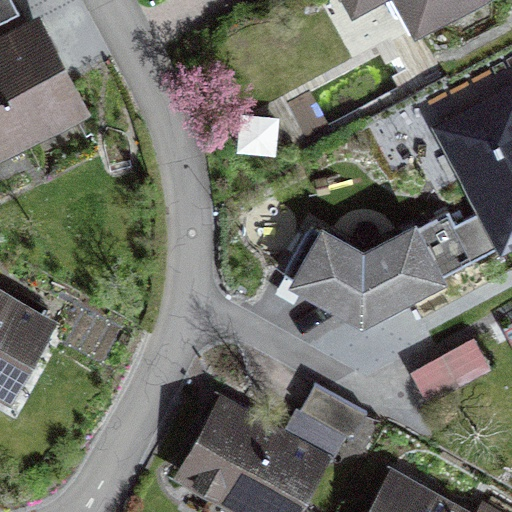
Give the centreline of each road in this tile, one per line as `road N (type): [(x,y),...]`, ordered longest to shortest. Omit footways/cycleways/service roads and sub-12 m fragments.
road 1 (residential): [(79,511),(196,289),(160,106),(103,0)]
road 2 (unknown): [(196,289),(256,348),(309,376),(349,384),(391,380),(511,319)]
